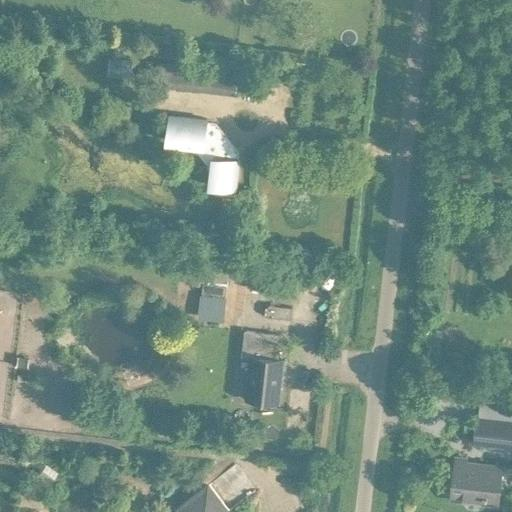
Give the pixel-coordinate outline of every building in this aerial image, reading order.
[(200,78),(197,100),(237,104),(240,82),(200,78)] [(176,151),(203,154),(202,160),(209,168),(215,169),(212,194),(238,197),(241,169),(238,169),(239,160),(218,134),(208,133),(209,129),(179,125),(176,151)] [(188,283),(187,294),(204,296),(202,318),(226,321),(230,282),(206,279),(206,285),(188,283)] [(272,298),(296,301),(297,289),(273,287),(272,298)] [(269,326),(293,329),(294,317),(270,314),(269,326)] [(282,387),(286,387),(288,369),(279,368),(282,344),(247,340),(244,366),(252,367),(247,408),(281,413),(283,394),(281,394),(282,387)] [(433,340),(432,351),(443,353),(445,341),(433,340)] [(479,425),(476,453),(496,455),(511,457),(511,428),(499,427),(481,425),(479,425)] [(500,511),(504,476),(467,472),(466,477),(456,476),(453,509),(467,510),(467,511),(500,511)] [(49,474),(42,485),(53,493),(61,482),(49,474)] [(223,511),(210,495),(188,511),(223,511)]
